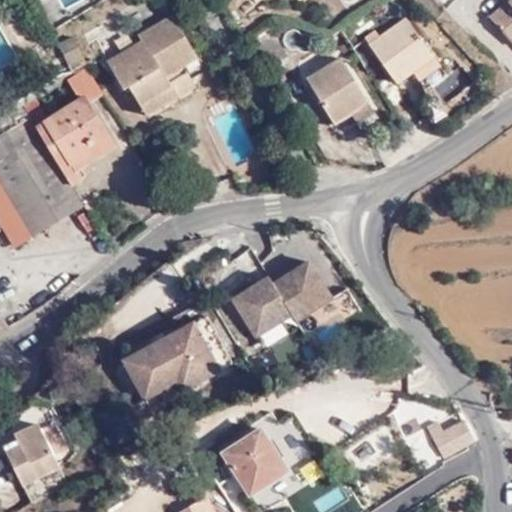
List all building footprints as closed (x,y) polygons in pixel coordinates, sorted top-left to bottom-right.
[(511,0),(493,14),(511,41),(511,0)] [(133,86),(145,106),(177,88),(183,96),(200,85),(188,66),(202,57),(176,15),(141,34),(144,41),(110,61),(127,89),(133,86)] [(417,76),(438,61),(439,60),(412,22),(376,48),(402,86),(417,76)] [(257,42),(272,65),(288,55),(273,30),(257,42)] [(74,37),(62,43),(75,69),(86,63),(74,37)] [(58,75),(72,69),(57,38),(43,45),(58,75)] [(341,123),(357,113),(374,101),(346,60),(312,81),(341,123)] [(445,72),(438,61),(417,76),(424,86),(445,72)] [(97,101),(81,78),(66,88),(76,103),(38,133),(64,170),(82,156),(78,147),(98,132),(85,112),(98,102),(97,101)] [(149,115),(183,96),(177,88),(145,106),(149,115)] [(374,101),(357,113),(361,119),(377,108),(374,101)] [(38,133),(76,103),(29,133),(70,190),(81,184),(76,176),(71,168),(107,146),(98,132),(78,147),(82,156),(64,170),(38,133)] [(0,228),(13,247),(78,202),(29,133),(20,121),(0,134),(0,228)] [(71,168),(76,176),(112,153),(107,146),(71,168)] [(335,303),(313,264),(275,286),(270,279),(234,299),(256,339),(295,316),(299,324),(335,303)] [(208,312),(196,317),(200,325),(223,364),(234,357),(208,312)] [(196,317),(159,338),(163,346),(200,325),(196,317)] [(163,346),(159,338),(126,355),(145,393),(179,376),(185,385),(223,364),(200,325),(163,346)] [(19,436),(5,444),(23,473),(58,451),(33,409),(11,422),(15,428),(19,436)] [(239,459),(227,467),(254,505),(288,483),(277,467),(283,463),(275,451),(269,455),(262,445),(276,435),(265,420),(229,442),(239,459)] [(1,437),(5,444),(19,436),(15,428),(1,437)] [(436,446),(449,471),(474,455),(475,453),(462,432),(436,446)] [(216,511),(206,495),(179,511),(216,511)]
